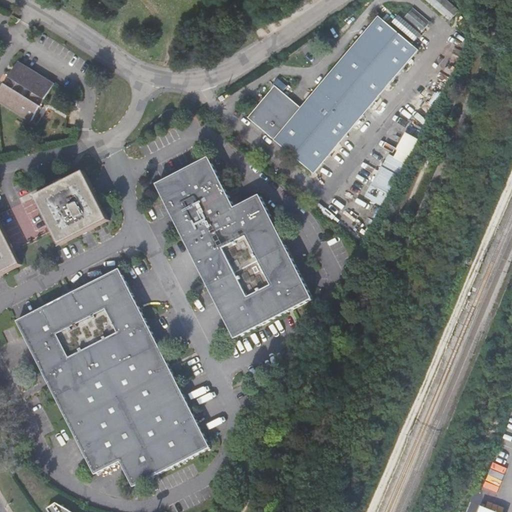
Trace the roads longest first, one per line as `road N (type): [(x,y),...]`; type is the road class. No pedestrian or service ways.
road 1 (residential): [(143,231),(232,413),(215,476),(150,511)]
road 2 (tertiary): [(144,73),(185,85),(222,76),(335,0)]
road 3 (residential): [(145,511),(100,501),(61,477),(0,368)]
road 4 (residential): [(0,303),(143,231)]
road 5 (tertiary): [(25,0),(144,73)]
